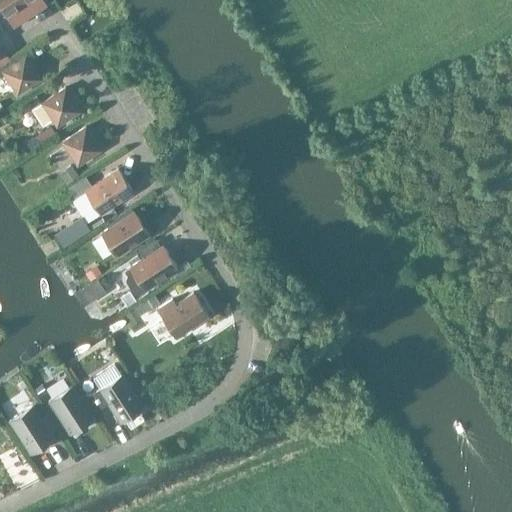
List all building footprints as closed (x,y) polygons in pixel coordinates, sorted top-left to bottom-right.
[(0,0),(0,6),(7,17),(33,0),(0,0)] [(17,94),(40,79),(25,55),(2,71),(17,94)] [(58,77),(23,100),(30,110),(41,103),(57,126),(80,111),(58,77)] [(77,165),(101,150),(86,126),(62,142),(77,165)] [(100,214),(133,192),(118,169),(92,186),(85,176),(64,190),(71,201),(85,191),(100,214)] [(80,225),(92,219),(84,206),(73,212),(80,225)] [(116,256),(150,235),(134,211),(101,233),(116,256)] [(163,245),(124,271),(126,275),(125,281),(130,289),(136,290),(139,294),(178,269),(163,245)] [(172,299),(157,309),(175,338),(209,316),(194,292),(176,304),(172,299)] [(95,410),(100,411),(109,405),(120,423),(144,407),(122,374),(89,395),(89,400),(95,410)] [(70,434),(94,419),(72,385),(48,400),(70,434)] [(31,454),(54,438),(32,405),(9,420),(31,454)]
